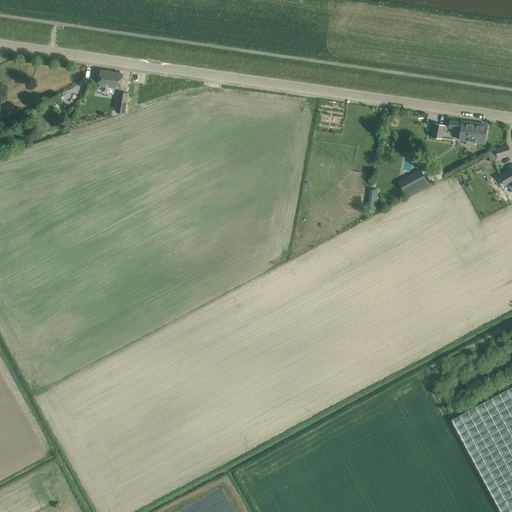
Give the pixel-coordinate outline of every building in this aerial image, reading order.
[(120,87),(121,84),(122,74),(101,70),(99,84),(120,87)] [(125,114),(128,93),(119,91),(116,109),(113,108),(113,112),(125,114)] [(459,140),(467,141),(466,144),(477,146),(478,141),(485,142),(487,126),(461,122),(461,125),(459,125),(459,122),(449,121),(448,128),(458,129),(460,129),(459,140)] [(435,124),(432,137),(441,138),(444,126),(435,124)] [(498,148),(488,151),(491,161),(498,159),(497,157),(510,154),(508,146),(498,148)] [(410,195),(439,180),(445,176),(441,169),(428,176),(424,169),(402,181),(410,195)] [(511,169),(500,177),(504,185),(511,180),(511,169)] [(372,189),(369,208),(375,209),(378,190),(372,189)] [(511,511),(511,387),(451,420),(500,511),(511,511)]
